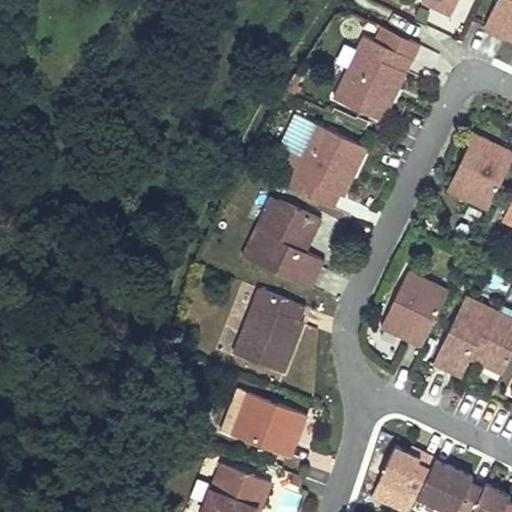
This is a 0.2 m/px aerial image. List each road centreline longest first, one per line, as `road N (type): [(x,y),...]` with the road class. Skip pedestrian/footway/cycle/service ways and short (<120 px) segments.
road 1 (residential): [(511,91),(477,78),(459,90),(349,315),(346,348),(363,396)]
road 2 (residential): [(363,396),(410,408),(511,457)]
road 3 (residential): [(363,396),(332,511)]
